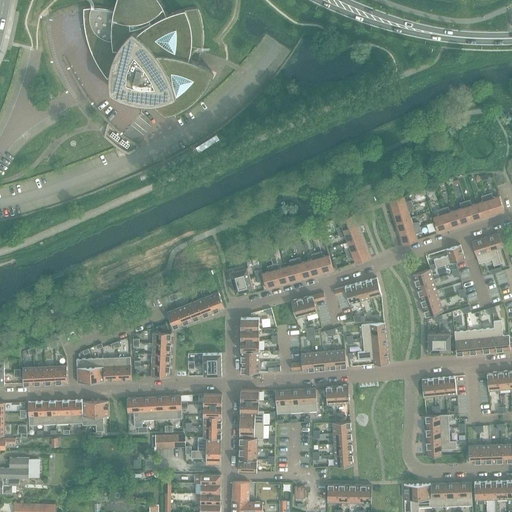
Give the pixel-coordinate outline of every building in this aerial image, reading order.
[(177,12),(167,16),(163,7),(158,0),(118,0),(115,11),(108,9),(100,8),(92,8),(84,9),(85,21),(86,33),(90,45),(94,56),(100,67),(107,76),(108,78),(113,75),(113,76),(113,83),(114,90),(118,93),(123,95),(128,97),(134,98),(139,99),(144,99),(150,99),(155,99),(161,105),(167,110),(176,107),(184,103),(192,98),(199,92),(205,85),(210,76),(212,71),(212,70),(198,63),(200,57),(202,52),(202,46),(203,41),(203,35),(203,29),(202,24),(201,18),(199,13),(197,8),(187,9),(177,12)] [(414,210),(428,207),(426,192),(412,195),(414,210)] [(486,194),(493,216),(504,212),(499,196),(493,198),(491,192),(486,194)] [(482,219),(493,216),(486,194),(481,195),(483,201),(477,203),(482,219)] [(391,212),(413,205),(411,199),(405,201),(403,195),(387,200),(391,212)] [(482,219),(477,203),(471,205),(469,199),(464,200),(471,222),(482,219)] [(460,226),(471,222),(464,200),(459,202),(461,208),(455,210),(460,226)] [(394,222),(410,217),(409,211),(414,209),(413,205),(391,212),(394,222)] [(460,226),(455,210),(449,212),(447,206),(443,207),(450,229),(460,226)] [(438,233),(450,229),(443,207),(438,209),(440,215),(433,217),(438,233)] [(338,232),(359,224),(355,213),(339,219),(341,225),(336,227),(338,232)] [(398,233),(420,226),(418,221),(412,223),(410,217),(394,222),(398,233)] [(347,241),(363,235),(359,224),(338,232),(339,237),(345,234),(347,241)] [(420,226),(398,233),(401,244),(417,239),(415,233),(421,231),(420,226)] [(498,232),(485,237),(492,259),(494,265),(501,263),(497,249),(502,247),(501,243),(498,232)] [(346,254),(367,245),(363,235),(347,241),(349,246),(344,248),(346,254)] [(485,237),(472,241),(478,259),(479,263),(492,259),(485,237)] [(448,255),(434,259),(435,263),(436,267),(444,264),(465,258),(460,244),(446,249),(448,255)] [(367,245),(346,254),(347,258),(353,256),(355,263),(371,257),(367,245)] [(316,251),(322,274),(333,271),(329,255),(322,256),(321,250),(316,251)] [(311,277),(322,274),(316,251),(311,253),(313,259),(306,261),(311,277)] [(311,277),(306,261),(301,262),(299,256),(294,257),(300,280),(311,277)] [(289,283),(300,280),(294,257),(289,259),(291,265),(285,267),(289,283)] [(289,283),(285,267),(279,268),(277,261),(272,263),(278,286),(289,283)] [(267,289),(278,286),(272,263),(267,264),(268,271),(262,273),(267,289)] [(247,267),(229,271),(232,282),(250,278),(247,267)] [(430,268),(413,274),(416,285),(433,279),(430,268)] [(382,295),(377,277),(366,280),(371,298),(382,295)] [(250,278),(232,282),(235,293),(253,289),(250,278)] [(433,279),(416,285),(419,295),(437,289),(433,279)] [(371,298),(366,280),(356,283),(360,301),(371,298)] [(360,301),(356,283),(345,286),(346,292),(349,303),(360,301)] [(346,292),(345,286),(334,289),(336,295),(346,292)] [(437,289),(419,295),(422,305),(440,300),(437,289)] [(218,291),(207,295),(214,312),(225,308),(218,291)] [(325,298),(323,292),(313,295),(314,301),(325,298)] [(317,312),(314,301),(313,295),(313,294),(302,297),(307,315),(317,312)] [(59,295),(47,299),(49,306),(61,302),(59,295)] [(207,295),(197,299),(204,316),(214,312),(207,295)] [(307,315),(302,297),(291,300),(296,318),(307,315)] [(194,320),(204,316),(197,299),(187,303),(194,320)] [(440,300),(422,305),(426,316),(443,310),(440,300)] [(187,303),(177,307),(184,324),(194,320),(187,303)] [(184,324),(177,307),(167,311),(174,328),(184,324)] [(251,317),(241,317),(241,328),(259,329),(259,317),(251,317)] [(510,349),(510,342),(509,334),(503,335),(501,320),(493,321),(494,327),(496,351),(510,349)] [(386,336),(385,322),(361,324),(363,338),(386,336)] [(496,351),(494,327),(480,329),(483,352),(496,351)] [(259,329),(241,328),(241,339),(259,339),(259,329)] [(483,352),(480,329),(467,330),(470,353),(483,352)] [(470,353),(467,330),(454,331),(456,355),(470,353)] [(152,343),(171,343),(171,332),(153,331),(152,343)] [(439,351),(439,333),(428,333),(428,351),(439,351)] [(450,351),(450,333),(439,333),(439,351),(450,351)] [(387,349),(386,336),(363,338),(364,351),(387,349)] [(241,339),(241,350),(259,350),(259,339),(241,339)] [(170,354),(171,343),(152,343),(152,353),(170,354)] [(347,367),(345,348),(333,350),(335,368),(347,367)] [(389,363),(387,349),(364,351),(357,351),(358,359),(373,358),(374,364),(389,363)] [(259,350),(241,350),(241,361),(259,361),(259,350)] [(335,368),(333,350),(323,351),(325,369),(335,368)] [(325,369),(323,351),(312,352),(314,370),(325,369)] [(203,364),(222,364),(221,352),(203,353),(203,364)] [(314,370),(312,352),(301,353),(302,362),(302,368),(303,371),(314,370)] [(152,353),(151,364),(170,365),(170,354),(152,353)] [(117,356),(103,357),(105,381),(118,380),(117,356)] [(130,356),(117,356),(118,380),(132,379),(130,356)] [(103,357),(90,358),(91,381),(105,381),(103,357)] [(90,358),(76,359),(78,382),(91,381),(90,358)] [(259,361),(241,361),(241,372),(259,372),(259,361)] [(67,364),(55,365),(56,383),(68,383),(67,364)] [(170,365),(151,364),(151,375),(169,376),(170,365)] [(222,372),(222,364),(203,364),(203,375),(222,375),(222,372)] [(45,365),(34,366),(35,384),(46,384),(45,365)] [(55,365),(45,365),(46,384),(56,383),(55,365)] [(23,366),(23,383),(24,385),(35,384),(34,366),(23,366)] [(510,388),(508,370),(497,371),(499,390),(510,388)] [(499,390),(497,371),(487,372),(487,373),(488,391),(499,390)] [(457,394),(455,376),(455,375),(444,377),(446,395),(457,394)] [(446,395),(444,377),(433,378),(435,396),(446,395)] [(435,396),(433,378),(422,379),(422,385),(423,397),(424,397),(435,396)] [(349,403),(349,394),(348,384),(346,384),(337,385),(338,403),(349,403)] [(338,403),(337,385),(326,386),(326,387),(327,404),(338,403)] [(317,411),(316,387),(302,388),(304,412),(317,411)] [(304,412),(302,388),(289,389),(290,412),(304,412)] [(241,389),(240,400),(259,401),(259,389),(241,389)] [(290,412),(289,389),(275,390),(276,397),(276,401),(276,405),(277,413),(290,412)] [(203,404),(222,405),(222,397),(222,393),(204,393),(204,394),(203,404)] [(167,395),(168,418),(182,418),(182,416),(182,409),(181,405),(181,400),(181,395),(181,394),(167,395)] [(155,419),(168,418),(167,395),(154,396),(155,419)] [(142,420),(141,396),(127,397),(128,412),(134,412),(134,427),(143,426),(142,420)] [(154,396),(141,396),(142,420),(155,419),(154,396)] [(82,399),(69,400),(69,423),(82,423),(83,423),(82,401),(82,399)] [(109,399),(95,400),(95,401),(96,430),(105,430),(104,415),(110,414),(109,399)] [(55,400),(42,401),(43,424),(56,424),(55,400)] [(69,400),(55,400),(56,424),(69,423),(69,400)] [(240,400),(240,411),(258,412),(258,411),(259,401),(240,400)] [(42,401),(28,401),(29,425),(43,424),(42,401)] [(82,401),(83,423),(82,423),(82,425),(96,424),(95,401),(82,401)] [(222,415),(222,405),(203,404),(203,415),(222,415)] [(240,411),(240,424),(263,425),(264,411),(258,411),(258,412),(240,411)] [(449,427),(449,414),(443,414),(439,414),(429,414),(426,415),(425,415),(426,428),(449,427)] [(203,426),(221,426),(222,415),(203,415),(203,426)] [(350,421),(346,421),(336,422),(332,422),(333,433),(351,432),(350,421)] [(240,424),(239,437),(258,438),(263,439),(263,425),(240,424)] [(221,437),(221,426),(203,426),(203,436),(203,437),(221,437)] [(450,440),(449,427),(426,428),(426,441),(450,440)] [(352,443),(351,432),(333,433),(333,444),(352,443)] [(152,447),(162,447),(162,434),(156,434),(152,434),(152,447)] [(221,450),(221,437),(203,437),(203,436),(198,436),(198,450),(221,450)] [(6,443),(16,442),(16,437),(6,438),(0,437),(0,448),(6,449),(6,443)] [(239,437),(239,448),(258,448),(258,438),(239,437)] [(456,440),(450,440),(426,441),(427,455),(433,455),(442,455),(441,449),(443,449),(456,448),(456,444),(456,440)] [(511,442),(501,443),(502,462),(511,461),(511,442)] [(352,453),(352,443),(333,444),(334,455),(352,453)] [(502,462),(501,443),(490,444),(491,462),(502,462)] [(480,462),(480,444),(468,444),(469,454),(469,463),(480,462)] [(491,462),(490,444),(480,444),(480,462),(491,462)] [(239,448),(239,459),(257,459),(258,448),(239,448)] [(221,464),(221,450),(198,450),(191,450),(191,454),(191,458),(206,458),(206,464),(221,464)] [(353,465),(352,453),(334,455),(335,466),(353,465)] [(0,478),(19,479),(29,479),(29,477),(40,477),(40,458),(29,458),(29,457),(9,457),(9,467),(0,467),(0,478)] [(239,459),(238,470),(257,471),(257,459),(239,459)] [(194,482),(221,482),(221,473),(201,472),(201,473),(194,473),(194,482)] [(19,479),(0,478),(0,491),(12,492),(12,484),(19,484),(19,479)] [(496,499),(496,480),(485,481),(486,499),(496,499)] [(507,499),(506,480),(496,480),(496,499),(507,499)] [(233,497),(244,497),(249,497),(249,481),(233,481),(233,497)] [(471,481),(457,482),(458,505),(472,505),(471,481)] [(486,499),(485,481),(474,481),(474,483),(475,500),(486,499)] [(221,492),(221,482),(194,482),(196,482),(196,492),(221,492)] [(445,506),(444,482),(430,483),(431,506),(445,506)] [(458,505),(457,482),(447,482),(444,482),(445,506),(458,505)] [(339,502),(339,484),(328,483),(327,502),(339,502)] [(418,507),(417,483),(404,484),(404,494),(404,499),(405,499),(410,499),(410,503),(410,511),(418,511),(419,507),(418,507)] [(431,506),(430,483),(417,483),(418,507),(419,507),(431,506)] [(295,495),(304,495),(304,485),(295,484),(295,495)] [(349,502),(350,484),(339,484),(339,502),(349,502)] [(360,503),(361,484),(350,484),(349,502),(360,503)] [(371,503),(372,484),(361,484),(360,503),(371,503)] [(221,502),(221,492),(196,492),(196,502),(200,502),(221,502)] [(232,511),(244,511),(244,497),(233,497),(232,511)] [(220,511),(221,502),(200,502),(200,511),(220,511)] [(14,511),(55,511),(55,503),(14,503),(14,511)]
